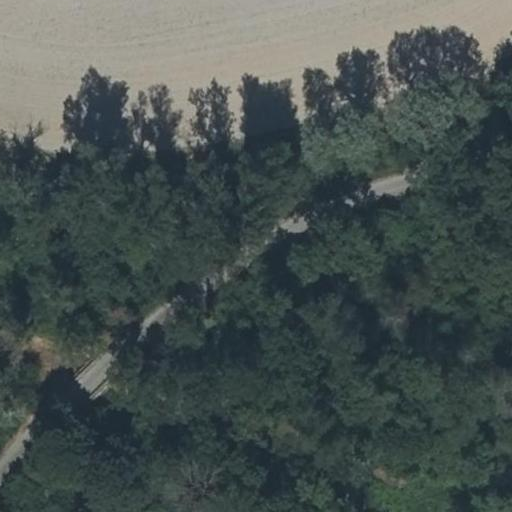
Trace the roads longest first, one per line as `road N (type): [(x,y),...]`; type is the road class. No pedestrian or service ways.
road 1 (unclassified): [(0,471),(119,351),(254,247),(347,196),(511,147)]
road 2 (track): [(0,160),(212,160),(511,72)]
